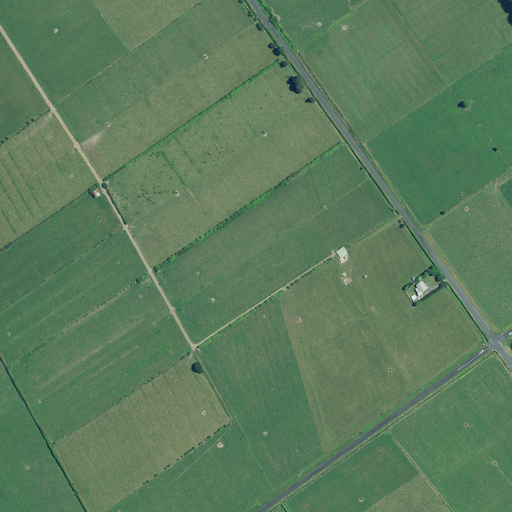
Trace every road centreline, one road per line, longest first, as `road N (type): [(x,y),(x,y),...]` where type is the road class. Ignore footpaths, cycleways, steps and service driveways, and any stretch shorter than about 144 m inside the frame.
road 1 (unclassified): [(496,342),(252,0)]
road 2 (unclassified): [(258,511),(496,342)]
